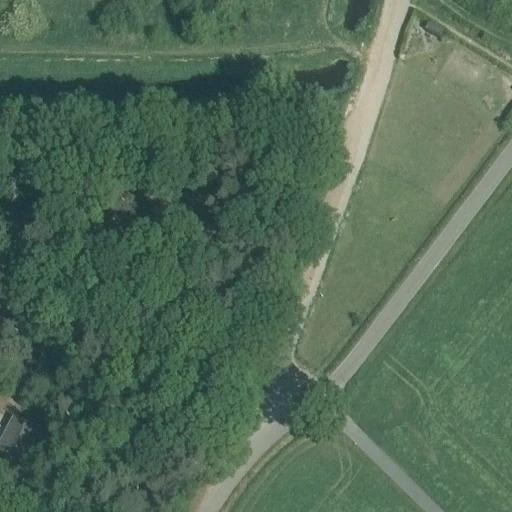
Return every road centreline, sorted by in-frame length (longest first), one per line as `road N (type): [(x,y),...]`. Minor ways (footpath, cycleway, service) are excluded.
road 1 (track): [(389,0),(280,378),(275,429)]
road 2 (unclassified): [(317,399),(370,346),(511,155)]
road 3 (unclassified): [(430,511),(317,399)]
road 4 (unclassified): [(215,511),(259,443),(317,399)]
